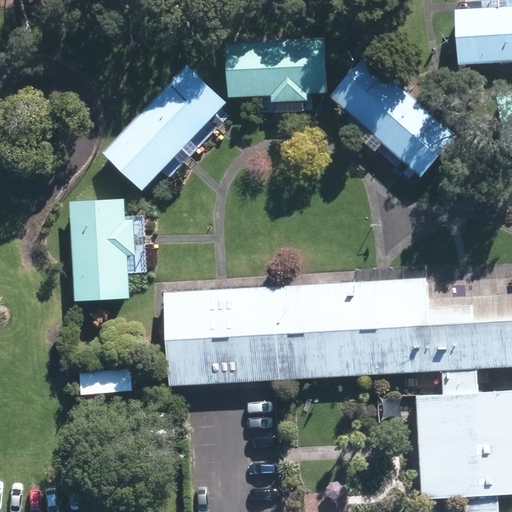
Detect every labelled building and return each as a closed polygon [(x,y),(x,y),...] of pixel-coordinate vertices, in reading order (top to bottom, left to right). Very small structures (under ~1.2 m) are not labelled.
[(511,8),(454,12),(457,67),(511,63),(511,8)] [(324,41),(226,46),(229,100),(327,94),(324,41)] [(456,137),(363,59),(327,101),(420,179),(456,137)] [(187,68),(103,156),(142,193),(226,105),(187,68)] [(511,94),(494,99),(505,152),(511,150),(511,94)] [(124,201),(69,204),(75,303),(130,300),(124,201)] [(511,275),(164,295),(169,388),(441,373),(442,393),(415,395),(421,501),(464,499),(464,511),(498,511),(498,497),(511,496),(511,389),(477,391),(476,371),(511,369),(511,275)] [(330,381),(300,382),(304,449),(334,447),(330,381)] [(404,392),(378,392),(378,424),(405,424),(404,392)]
